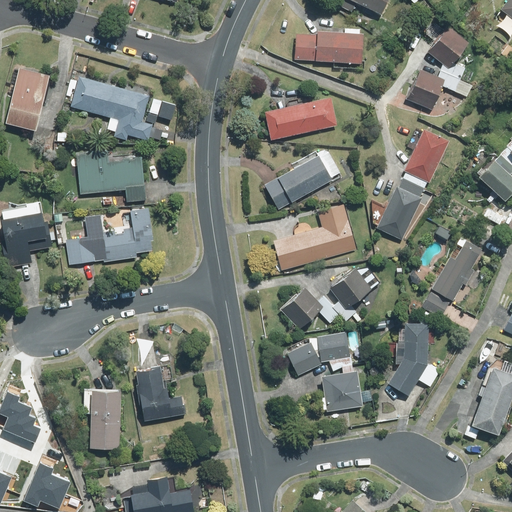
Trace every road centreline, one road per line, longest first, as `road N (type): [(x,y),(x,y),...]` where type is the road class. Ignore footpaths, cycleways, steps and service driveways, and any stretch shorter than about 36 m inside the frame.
road 1 (residential): [(0,10),(218,65)]
road 2 (residential): [(218,65),(204,162),(222,285)]
road 3 (residential): [(222,285),(257,470)]
road 4 (residential): [(436,471),(380,452),(257,470)]
road 5 (residential): [(50,330),(112,307),(222,285)]
